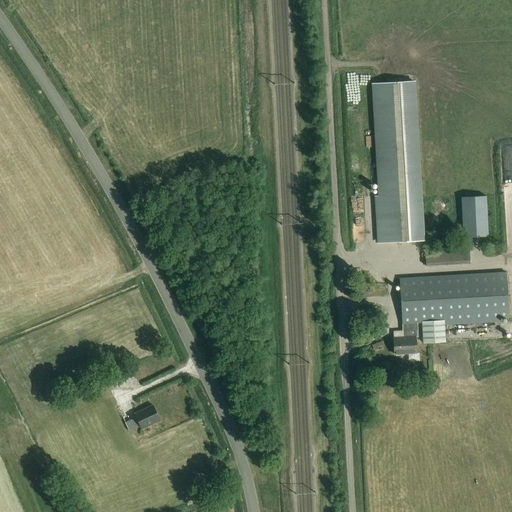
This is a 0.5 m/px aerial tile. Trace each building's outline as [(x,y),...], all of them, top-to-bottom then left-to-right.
[(415,83),(373,85),(379,197),(376,197),(378,240),(378,243),(423,240),(415,83)] [(463,238),(488,236),(486,196),(461,197),(463,238)] [(426,266),(470,263),(469,246),(425,249),(426,266)] [(417,323),(422,323),(423,342),(445,341),(444,322),(508,319),(506,274),(398,279),(401,339),(393,339),(394,355),(415,354),(415,338),(418,338),(417,323)] [(0,327),(0,355),(29,355),(14,322),(0,327)] [(383,345),(382,341),(372,345),(374,350),(378,349),(378,347),(383,345)] [(20,382),(16,369),(4,372),(7,385),(20,382)] [(134,414),(136,418),(140,426),(141,429),(160,421),(152,405),(134,414)] [(57,416),(24,433),(36,454),(47,448),(48,450),(69,439),(57,416)] [(86,500),(98,494),(80,459),(73,463),(76,468),(71,470),(75,478),(86,500)]
